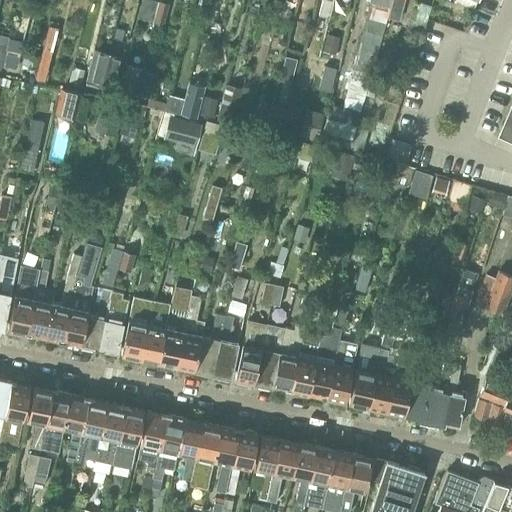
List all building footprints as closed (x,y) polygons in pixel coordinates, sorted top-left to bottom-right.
[(154,21),(159,1),(153,0),(149,0),(145,19),(154,21)] [(322,0),(318,15),(329,18),(333,0),(322,0)] [(370,0),(369,3),(370,3),(343,108),(329,105),(319,141),(351,149),(357,127),(356,127),(365,96),(365,95),(366,92),(366,91),(367,90),(390,8),(389,7),(391,0),(370,0)] [(388,18),(397,20),(402,0),(391,0),(389,7),(390,8),(388,18)] [(447,0),(453,2),(453,0),(474,8),(476,0),(447,0)] [(163,24),(169,4),(159,1),(154,21),(154,22),(163,24)] [(58,28),(48,26),(35,79),(44,81),(58,28)] [(340,37),(327,34),(322,51),(336,54),(340,37)] [(208,40),(206,48),(214,50),(216,42),(208,40)] [(26,49),(22,65),(34,68),(39,52),(26,49)] [(100,89),(101,86),(109,53),(94,49),(86,82),(85,86),(100,89)] [(109,53),(101,86),(116,89),(124,57),(109,53)] [(286,57),(280,81),(291,84),(297,60),(286,57)] [(126,64),(119,91),(135,95),(142,68),(126,64)] [(336,69),(324,66),(322,77),(333,80),(336,69)] [(73,68),(69,82),(80,85),(84,71),(73,68)] [(141,77),(136,94),(150,98),(154,80),(141,77)] [(189,83),(182,113),(196,117),(204,87),(189,83)] [(166,103),(164,111),(179,114),(180,109),(178,109),(183,89),(172,86),(171,90),(170,90),(166,103)] [(81,94),(61,89),(55,113),(75,117),(81,94)] [(365,95),(365,96),(373,98),(375,92),(367,90),(366,91),(366,92),(365,95)] [(114,136),(122,104),(103,99),(95,131),(114,136)] [(150,107),(164,111),(166,103),(152,99),(150,107)] [(216,103),(204,100),(201,114),(213,117),(216,103)] [(511,143),(511,100),(497,137),(511,143)] [(145,106),(134,103),(132,112),(141,114),(143,115),(145,106)] [(219,119),(232,122),(236,106),(223,103),(219,119)] [(284,124),(288,109),(272,105),(268,120),(284,124)] [(126,110),(123,123),(138,127),(141,114),(132,112),(126,110)] [(307,110),(300,135),(301,135),(316,139),(322,114),(307,110)] [(164,137),(195,145),(201,125),(169,117),(164,137)] [(31,119),(24,147),(38,150),(44,122),(31,119)] [(203,134),(220,139),(224,125),(206,120),(203,134)] [(368,130),(357,127),(351,149),(362,152),(368,130)] [(243,129),(237,148),(256,153),(261,134),(243,129)] [(412,144),(391,137),(385,156),(406,163),(412,144)] [(311,160),(315,145),(300,141),(296,156),(311,160)] [(282,143),(278,157),(290,160),(294,146),(282,143)] [(260,146),(255,164),(270,169),(275,150),(260,146)] [(24,147),(20,168),(33,171),(38,150),(24,147)] [(348,181),(355,155),(337,151),(330,176),(348,181)] [(393,161),(387,159),(384,169),(391,171),(393,161)] [(414,168),(396,163),(391,180),(409,185),(414,168)] [(415,170),(410,186),(428,191),(432,176),(415,170)] [(462,213),(471,185),(453,180),(445,208),(462,213)] [(212,185),(206,206),(216,209),(222,188),(212,185)] [(54,209),(55,205),(59,190),(49,188),(45,207),(54,209)] [(55,205),(75,209),(79,194),(59,189),(59,190),(55,205)] [(471,195),(467,209),(481,214),(486,200),(481,199),(482,194),(476,192),(474,196),(471,195)] [(511,289),(511,196),(507,195),(507,196),(502,210),(501,214),(511,217),(511,265),(509,274),(498,270),(494,277),(486,274),(474,303),(503,314),(511,289)] [(0,201),(0,215),(7,217),(11,198),(1,196),(0,201)] [(172,234),(180,236),(186,217),(178,215),(172,234)] [(335,233),(343,236),(348,223),(339,220),(335,233)] [(304,243),(309,228),(298,224),(293,239),(304,243)] [(125,246),(118,268),(130,272),(140,240),(128,237),(125,246)] [(236,241),(228,266),(239,269),(246,244),(236,241)] [(461,265),(468,245),(458,242),(452,260),(451,259),(449,265),(447,265),(445,270),(445,271),(439,289),(448,293),(457,263),(461,265)] [(118,268),(125,246),(117,244),(115,249),(112,248),(102,283),(112,286),(117,268),(118,268)] [(61,341),(80,345),(87,311),(88,311),(93,286),(89,285),(99,249),(85,245),(82,256),(78,267),(78,268),(76,275),(71,292),(61,341)] [(76,275),(78,268),(78,267),(82,256),(73,253),(67,273),(61,305),(51,303),(45,338),(61,341),(71,292),(76,275)] [(0,328),(4,329),(10,295),(15,271),(8,270),(9,267),(6,267),(8,256),(0,254),(0,328)] [(198,272),(209,275),(214,259),(203,255),(198,272)] [(44,338),(45,338),(51,303),(54,291),(45,289),(49,271),(48,271),(50,260),(42,258),(40,269),(27,334),(44,338)] [(27,334),(40,269),(31,267),(20,265),(14,296),(14,295),(7,330),(27,334)] [(371,270),(361,266),(357,279),(368,282),(371,270)] [(464,269),(455,294),(454,293),(446,320),(458,324),(464,308),(467,309),(479,274),(464,269)] [(235,280),(230,295),(241,299),(247,279),(237,276),(235,280)] [(260,302),(272,304),(278,285),(264,282),(260,302)] [(278,285),(272,304),(279,306),(283,286),(278,285)] [(165,328),(158,362),(176,366),(190,299),(191,295),(192,290),(174,287),(170,303),(167,317),(165,328)] [(80,345),(99,349),(112,291),(103,289),(97,313),(88,311),(87,311),(80,345)] [(112,291),(99,349),(104,350),(106,353),(111,355),(115,353),(117,353),(127,299),(122,298),(123,293),(112,291)] [(298,311),(307,314),(313,294),(304,292),(298,311)] [(151,304),(152,299),(133,295),(128,320),(120,354),(123,354),(125,357),(130,358),(134,357),(139,358),(151,304)] [(193,370),(195,370),(202,335),(205,321),(196,319),(201,297),(191,295),(190,299),(176,366),(193,370)] [(157,362),(158,362),(165,328),(167,317),(170,303),(152,299),(151,304),(139,358),(157,362)] [(386,328),(393,307),(383,304),(377,326),(386,328)] [(326,397),(338,339),(339,339),(341,329),(347,310),(338,307),(332,326),(329,335),(321,333),(321,334),(315,359),(316,359),(308,393),(326,397)] [(403,310),(393,307),(386,328),(397,332),(403,310)] [(211,337),(202,335),(195,370),(212,374),(225,315),(216,313),(211,337)] [(233,316),(225,315),(212,374),(231,378),(238,343),(228,341),(233,316)] [(254,382),(266,323),(247,319),(242,344),(234,378),(254,382)] [(284,327),(279,352),(272,386),(291,390),(303,331),(304,330),(305,324),(295,322),(294,329),(284,327)] [(429,322),(425,334),(435,337),(439,326),(429,322)] [(266,323),(254,382),(272,386),(279,352),(284,327),(275,325),(266,323)] [(307,393),(308,393),(316,359),(315,359),(321,334),(304,330),(303,331),(291,390),(307,393)] [(357,343),(339,339),(338,339),(326,397),(345,401),(357,343)] [(367,407),(380,348),(380,347),(361,343),(356,368),(348,403),(367,407)] [(511,349),(497,344),(490,362),(505,368),(511,349)] [(389,350),(380,348),(367,407),(373,408),(373,411),(382,413),(383,410),(385,411),(393,376),(397,356),(399,348),(389,346),(389,350)] [(393,376),(385,411),(404,415),(416,352),(417,351),(399,347),(399,348),(397,356),(393,376)] [(422,418),(429,384),(419,382),(425,354),(416,352),(404,415),(422,418)] [(440,422),(452,363),(443,361),(438,386),(429,384),(422,418),(424,419),(425,421),(430,423),(433,421),(440,422)] [(452,363),(440,422),(446,424),(448,426),(453,427),(456,426),(458,426),(466,392),(455,390),(461,365),(452,363)] [(0,432),(10,383),(0,380),(0,432)] [(503,406),(507,408),(511,409),(511,390),(485,380),(479,395),(503,405),(503,406)] [(10,383),(0,432),(0,440),(18,443),(23,419),(30,387),(10,383)] [(32,448),(40,450),(52,391),(33,387),(25,425),(30,426),(31,423),(37,424),(32,448)] [(52,391),(40,450),(58,453),(62,433),(70,395),(52,391)] [(67,461),(74,462),(88,399),(70,395),(62,433),(67,434),(68,431),(73,432),(67,461)] [(501,424),(507,408),(503,406),(492,403),(492,402),(478,398),(473,416),(500,424),(501,424)] [(87,450),(96,452),(98,441),(106,403),(88,399),(74,462),(74,464),(84,467),(87,450)] [(94,460),(113,465),(125,406),(106,403),(98,441),(96,452),(94,460)] [(144,410),(125,406),(113,465),(131,468),(135,449),(136,449),(144,410)] [(511,409),(507,408),(501,424),(500,424),(499,427),(500,427),(511,432),(511,409)] [(145,471),(153,473),(166,415),(148,411),(140,450),(144,450),(145,447),(150,448),(145,471)] [(174,467),(176,457),(184,419),(166,415),(153,473),(152,478),(149,494),(150,494),(150,495),(158,496),(164,465),(174,467)] [(183,480),(190,481),(202,423),(184,419),(176,457),(182,458),(182,455),(188,456),(183,480)] [(220,426),(202,423),(190,481),(189,485),(207,489),(212,465),(220,426)] [(238,430),(220,426),(212,465),(218,466),(218,462),(223,463),(217,490),(225,491),(238,430)] [(238,430),(225,491),(225,492),(234,494),(240,467),(245,468),(244,471),(249,473),(257,434),(238,430)] [(267,500),(279,439),(261,435),(254,473),(258,474),(259,471),(264,472),(258,500),(266,502),(267,500)] [(267,500),(266,502),(275,504),(281,476),(286,477),(285,480),(290,481),(297,442),(279,439),(267,500)] [(301,504),(314,446),(297,442),(290,481),(295,482),(295,478),(300,479),(296,501),(292,511),(299,511),(302,504),(301,504)] [(321,508),(333,450),(314,446),(301,504),(302,504),(321,508)] [(340,509),(352,454),(334,450),(333,450),(321,508),(339,511),(340,509)] [(39,455),(29,453),(22,485),(32,487),(39,455)] [(340,509),(339,511),(350,511),(355,490),(360,491),(359,496),(364,497),(372,458),(352,454),(340,509)] [(37,481),(51,484),(56,458),(43,456),(37,481)] [(370,479),(379,481),(369,511),(411,511),(425,472),(420,471),(418,468),(411,465),(408,467),(387,460),(386,460),(375,457),(370,479)] [(482,508),(493,482),(493,481),(494,479),(482,475),(477,481),(447,469),(434,503),(440,505),(462,511),(476,511),(479,507),(482,508)] [(140,492),(149,494),(152,478),(143,476),(140,492)] [(511,511),(511,486),(493,481),(493,482),(482,508),(480,511),(511,511)] [(220,511),(224,498),(215,497),(211,511),(220,511)] [(230,511),(233,500),(224,498),(220,511),(230,511)]
